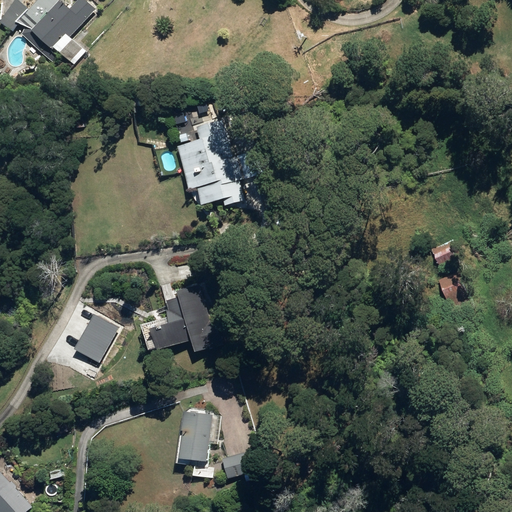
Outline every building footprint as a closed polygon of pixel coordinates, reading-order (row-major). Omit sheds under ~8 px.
[(61,49),(78,65),(90,51),(75,37),(99,10),(89,0),(84,0),(75,9),(67,1),(64,4),(58,0),(42,0),(33,11),(21,0),(20,0),(4,22),(17,32),(24,23),(40,30),(38,32),(59,51),(61,49)] [(227,198),(229,204),(248,199),(242,180),(247,178),(241,155),(236,157),(225,119),(199,126),(203,139),(181,145),(193,188),(201,186),(206,204),(227,198)] [(253,141),(246,143),(248,149),(255,148),(253,141)] [(433,249),(440,265),(462,254),(454,239),(433,249)] [(439,281),(456,316),(477,306),(460,270),(439,281)] [(198,338),(202,351),(226,344),(218,318),(214,319),(202,284),(183,290),(184,296),(172,299),(174,308),(172,309),(176,322),(159,327),(165,348),(198,338)] [(80,350),(103,363),(122,328),(99,316),(80,350)] [(186,458),(212,461),(216,413),(188,410),(186,430),(188,430),(186,458)] [(226,458),(231,478),(255,471),(257,476),(267,473),(260,448),(226,458)] [(0,511),(30,511),(37,506),(0,468),(0,467),(0,511)] [(235,507),(238,511),(247,511),(252,509),(247,500),(235,507)]
